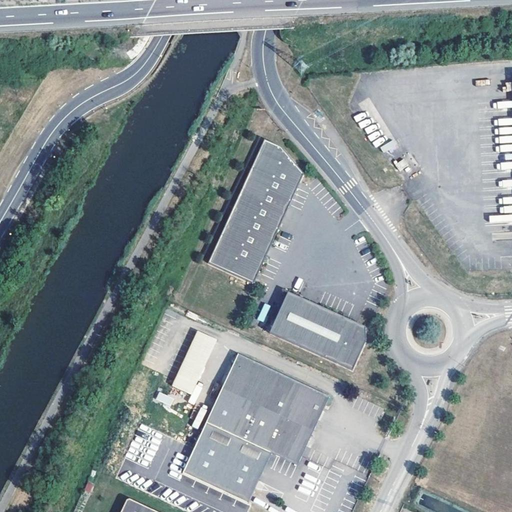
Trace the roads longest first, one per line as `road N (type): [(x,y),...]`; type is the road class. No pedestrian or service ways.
road 1 (motorway): [(0,18),(342,0)]
road 2 (unclassified): [(401,264),(274,95),(262,56),(277,0)]
road 3 (unclassified): [(0,222),(53,130),(145,63),(180,0)]
